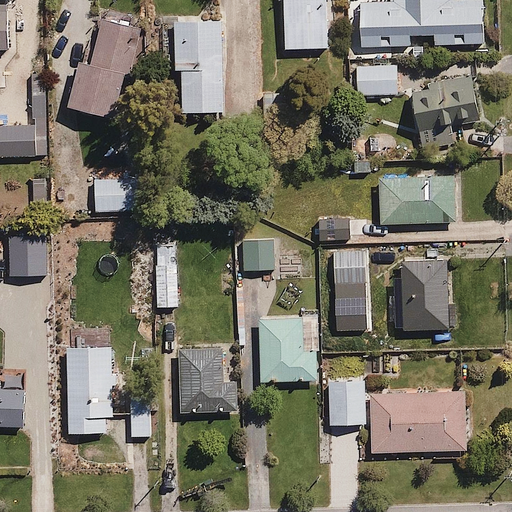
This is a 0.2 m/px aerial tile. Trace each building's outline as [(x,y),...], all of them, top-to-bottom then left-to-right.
[(333,0),(283,0),(283,50),(333,50),(333,0)] [(375,0),(362,0),(363,46),(414,45),(413,35),(436,35),(436,45),(486,44),(485,0),(375,0)] [(0,49),(15,50),(15,5),(0,5),(0,49)] [(152,25),(109,9),(72,105),(115,121),(152,25)] [(226,16),(179,17),(181,113),(229,112),(226,16)] [(402,61),(357,61),(357,97),(402,96),(402,61)] [(476,73),(411,85),(420,132),(485,120),(476,73)] [(36,122),(0,124),(0,158),(38,156),(36,122)] [(458,177),(379,180),(380,224),(460,222),(458,177)] [(145,180),(89,182),(90,211),(146,209),(145,180)] [(275,227),(242,229),(244,270),(277,269),(275,227)] [(179,241),(156,241),(158,306),(181,305),(179,241)] [(368,251),(335,253),(336,287),(369,285),(368,251)] [(451,255),(401,258),(405,332),(454,329),(451,255)] [(305,315),(261,316),(263,381),(320,379),(319,351),(305,351),(305,315)] [(69,432),(109,431),(109,416),(119,416),(116,343),(66,345),(69,432)] [(227,343),(179,345),(182,413),(241,410),(240,381),(228,381),(227,343)] [(51,359),(29,360),(31,391),(52,390),(51,359)] [(367,378),(329,380),(331,426),(369,424),(367,378)] [(28,387),(0,387),(0,424),(29,424),(28,387)] [(470,390),(372,393),(374,453),(471,451),(470,390)] [(153,395),(131,395),(132,437),(155,436),(153,395)]
